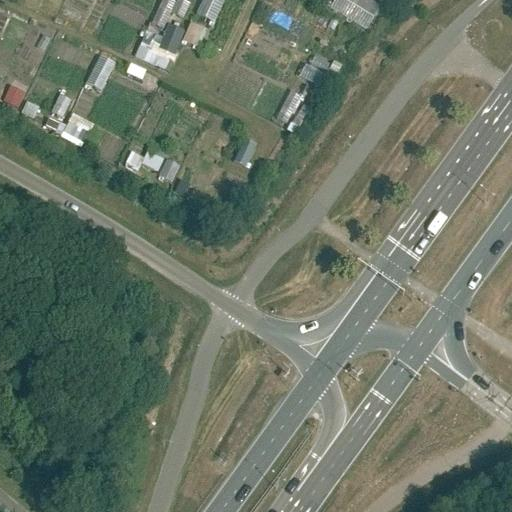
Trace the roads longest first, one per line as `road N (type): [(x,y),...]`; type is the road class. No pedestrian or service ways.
road 1 (unclassified): [(232,308),(446,42)]
road 2 (primary): [(232,308),(0,165)]
road 3 (primary): [(511,109),(354,328)]
road 4 (unclassified): [(155,511),(182,419),(232,308)]
road 5 (primary): [(317,484),(420,345)]
road 6 (primary): [(321,372),(220,511)]
road 7 (unclassified): [(378,511),(511,420)]
road 8 (primary): [(420,345),(511,219)]
